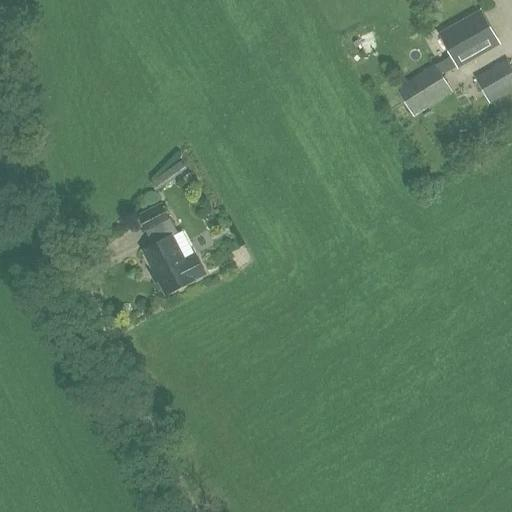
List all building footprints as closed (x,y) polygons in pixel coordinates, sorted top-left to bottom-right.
[(460,65),(498,43),(480,12),(442,34),(460,65)] [(19,77),(32,71),(25,58),(12,64),(19,77)] [(490,102),(511,89),(511,66),(507,58),(475,76),(490,102)] [(414,115),(452,91),(435,64),(397,88),(414,115)] [(156,192),(187,170),(181,162),(151,184),(156,192)] [(169,218),(161,204),(137,217),(146,232),(169,218)] [(178,233),(169,218),(146,232),(153,245),(145,250),(167,294),(194,280),(194,279),(205,273),(196,255),(195,256),(183,231),(178,233)]
